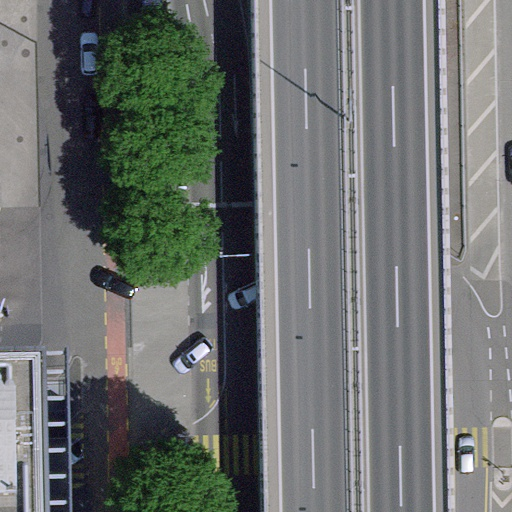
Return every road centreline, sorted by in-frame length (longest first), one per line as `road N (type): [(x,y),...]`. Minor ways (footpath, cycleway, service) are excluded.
road 1 (motorway): [(411,511),(397,0)]
road 2 (motorway): [(302,0),(315,511)]
road 3 (primary): [(506,385),(504,0)]
road 4 (primary): [(506,385),(432,288),(384,269),(340,266),(292,277),(221,340)]
road 5 (primary): [(212,0),(221,340)]
road 6 (primary): [(221,340),(226,511)]
